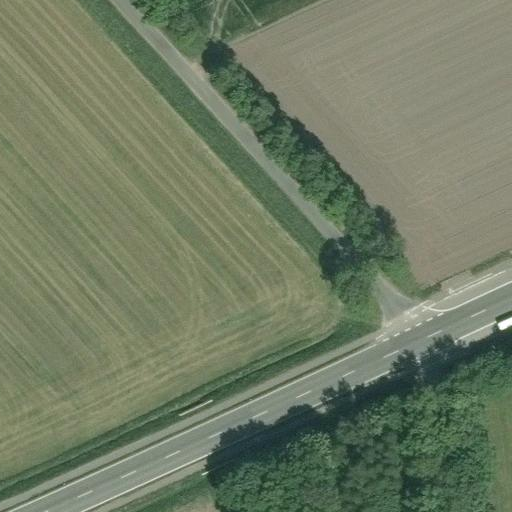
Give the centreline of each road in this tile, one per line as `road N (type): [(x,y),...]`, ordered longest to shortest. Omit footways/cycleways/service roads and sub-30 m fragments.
road 1 (residential): [(113,0),(421,342)]
road 2 (primary): [(47,511),(421,342)]
